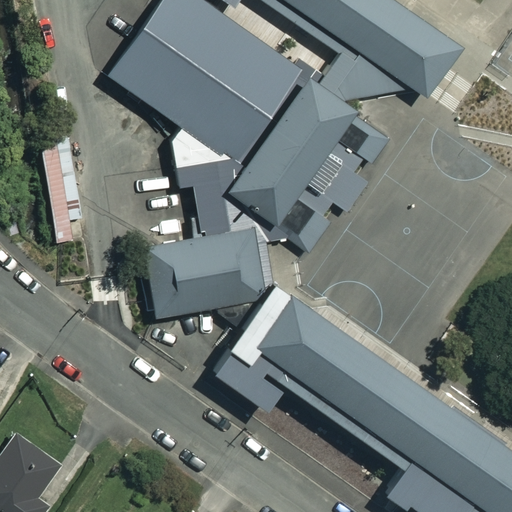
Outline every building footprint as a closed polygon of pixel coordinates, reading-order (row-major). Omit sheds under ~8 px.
[(301,71),(294,66),(199,0),(163,0),(108,79),(180,129),(220,157),(223,154),(236,163),(301,71)] [(299,59),(294,66),(301,71),(236,163),(223,154),(220,157),(180,129),(170,142),(179,189),(192,187),(197,218),(188,219),(192,241),(142,249),(154,321),(214,311),(244,332),(212,380),(265,418),(281,396),(261,382),(264,377),(402,475),(384,501),(398,511),(406,511),(408,510),(410,511),(511,511),(511,457),(503,451),(506,446),(451,407),(448,411),(273,288),(264,241),(278,239),(285,238),(308,255),(330,224),(321,218),(332,203),(345,212),(366,183),(353,173),(363,160),(371,165),(388,140),(356,116),(357,115),(342,104),(344,101),(410,90),(426,101),(463,52),(387,0),(216,0),(224,5),(227,0),(256,0),(339,56),(323,77),(299,59)] [(83,224),(66,131),(36,137),(53,230),(83,224)] [(58,457),(16,427),(0,449),(0,511),(34,511),(43,500),(33,492),(58,457)] [(99,511),(86,502),(78,511),(99,511)]
